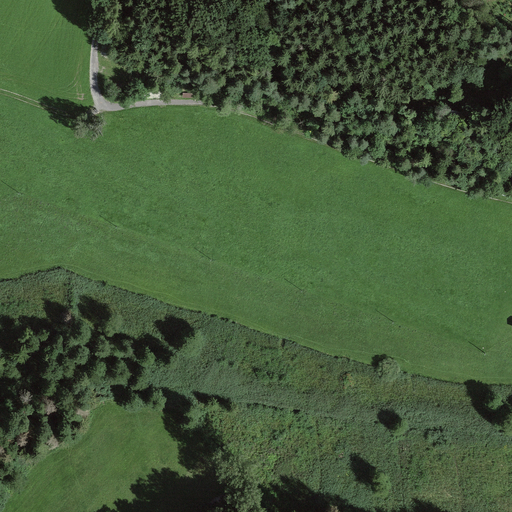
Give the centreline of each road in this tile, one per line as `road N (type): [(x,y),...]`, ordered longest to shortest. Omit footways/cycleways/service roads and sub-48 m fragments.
road 1 (track): [(511,201),(213,106),(155,102),(76,115),(0,91)]
road 2 (track): [(511,85),(457,104),(424,104),(283,68)]
